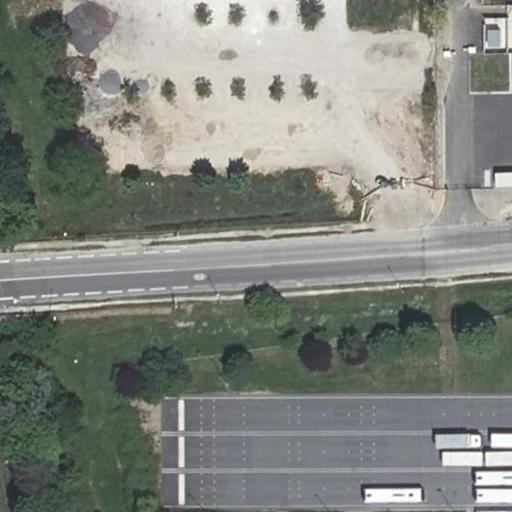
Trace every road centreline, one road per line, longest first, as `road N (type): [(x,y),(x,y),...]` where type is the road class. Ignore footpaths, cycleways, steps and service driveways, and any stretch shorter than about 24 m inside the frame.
road 1 (secondary): [(0,279),(511,246)]
road 2 (unknown): [(334,50),(332,109),(322,121),(105,132),(87,125),(74,53)]
